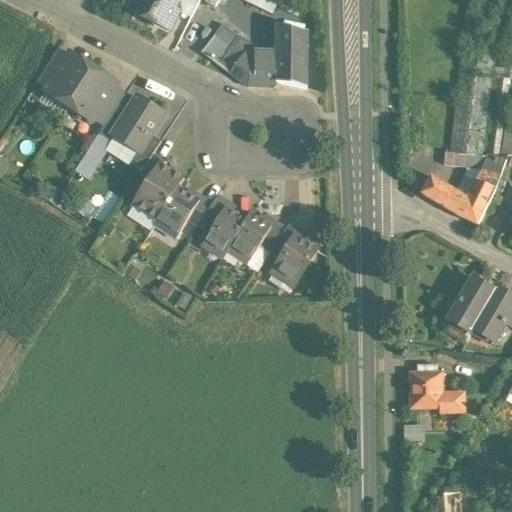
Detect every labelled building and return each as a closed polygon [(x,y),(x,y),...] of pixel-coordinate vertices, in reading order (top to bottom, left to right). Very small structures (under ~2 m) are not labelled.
[(175,0),(132,0),(128,9),(171,30),(179,15),(170,11),(175,0)] [(500,0),(465,0),(449,155),(465,157),(483,159),(500,0)] [(511,0),(503,0),(494,82),(508,84),(511,84),(511,0)] [(306,34),(277,28),(277,55),(260,55),(239,39),(231,51),(218,67),(247,89),(273,89),(278,85),(306,91),(306,34)] [(214,38),(201,54),(218,67),(231,51),(214,38)] [(57,53),(38,84),(48,90),(67,60),(57,53)] [(93,71),(70,56),(67,60),(48,90),(45,93),(69,109),(93,71)] [(117,86),(93,71),(69,109),(92,124),(94,121),(94,120),(113,90),(114,90),(117,86)] [(494,82),(487,160),(491,160),(503,168),(507,157),(500,156),(504,123),(508,84),(494,82)] [(113,90),(94,120),(94,121),(105,127),(118,106),(124,97),(114,90),(113,90)] [(164,117),(137,99),(128,112),(129,113),(113,138),(114,139),(137,154),(139,155),(150,137),(151,137),(164,117)] [(128,112),(118,106),(105,127),(99,136),(111,144),(114,139),(113,138),(129,113),(128,112)] [(511,124),(504,123),(500,156),(507,157),(511,157),(511,124)] [(150,137),(139,155),(137,154),(132,162),(143,170),(152,157),(160,144),(151,137),(150,137)] [(449,155),(445,155),(443,168),(463,170),(465,157),(449,155)] [(143,170),(139,178),(149,184),(162,163),(152,157),(143,170)] [(483,159),(465,157),(463,170),(475,172),(482,172),(483,168),(499,178),(500,178),(503,168),(491,160),(487,160),(483,159)] [(149,184),(134,208),(157,223),(178,191),(184,181),(172,173),(174,170),(173,165),(168,162),(162,163),(149,184)] [(499,178),(483,168),(482,172),(475,172),(473,182),(475,182),(471,191),(467,189),(463,198),(429,180),(420,197),(478,228),(495,192),(500,178),(499,178)] [(178,191),(157,223),(179,236),(188,222),(199,205),(198,204),(178,191)] [(212,207),(201,199),(198,204),(199,205),(188,222),(198,228),(203,221),(212,207)] [(212,207),(203,221),(214,228),(225,211),(226,211),(229,207),(217,199),(212,207)] [(226,211),(225,211),(214,228),(205,243),(225,256),(230,248),(246,224),(226,211)] [(271,229),(251,217),(246,224),(230,248),(251,262),(262,244),(271,230),(271,229)] [(271,230),(262,244),(273,251),(285,232),(273,225),(271,229),(271,230)] [(273,251),(269,257),(279,263),(295,239),(296,239),(299,235),(288,228),(273,251)] [(279,263),(275,271),(296,284),(316,252),(296,239),(295,239),(279,263)] [(494,293),(473,280),(448,322),(471,335),(473,332),(495,344),(506,326),(511,315),(511,298),(496,290),(494,293)] [(436,367),(417,368),(418,375),(410,376),(411,410),(440,410),(442,410),(442,396),(441,375),(437,375),(436,367)] [(463,396),(442,396),(442,410),(440,410),(441,415),(463,414),(463,396)] [(406,443),(424,443),(424,425),(406,425),(406,443)] [(444,494),(444,511),(485,511),(485,493),(444,494)]
